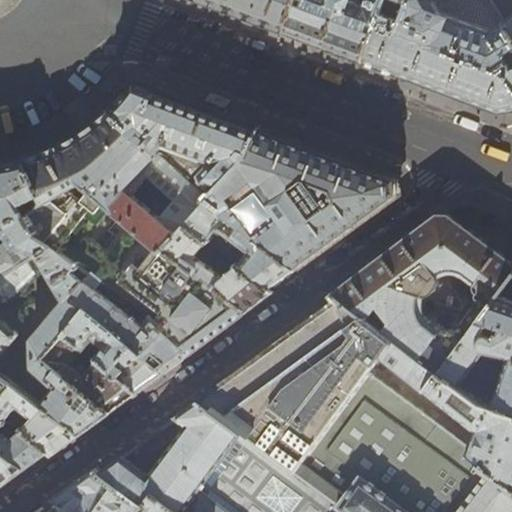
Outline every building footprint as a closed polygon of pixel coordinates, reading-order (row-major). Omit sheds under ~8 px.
[(205,0),(226,8),(286,30),(297,0),(205,0)] [(297,0),(286,30),(323,44),(365,60),(387,0),(297,0)] [(511,62),(506,54),(511,50),(511,32),(505,21),(491,31),(443,13),(436,0),(387,0),(365,60),(432,85),(501,110),(511,108),(511,62)] [(511,0),(491,0),(505,21),(511,32),(511,0)] [(126,93),(112,109),(161,152),(195,182),(204,174),(206,176),(205,177),(208,180),(205,184),(210,189),(206,193),(211,197),(250,154),(261,126),(202,104),(138,79),(134,81),(126,93)] [(47,152),(26,156),(45,202),(81,182),(165,248),(188,222),(209,198),(211,197),(206,193),(195,183),(168,217),(127,187),(161,152),(112,109),(94,126),(75,139),(62,146),(47,152)] [(325,150),(261,126),(250,154),(211,197),(209,198),(298,268),(341,236),(400,193),(398,178),(325,150)] [(0,275),(54,245),(40,234),(26,213),(28,212),(23,202),(32,198),(36,207),(45,202),(26,156),(13,160),(0,161),(0,275)] [(218,332),(246,311),(165,248),(81,182),(45,202),(36,207),(28,212),(26,213),(40,234),(54,245),(92,274),(95,271),(104,279),(150,315),(157,319),(155,322),(190,353),(218,332)] [(282,280),(298,268),(209,198),(188,222),(242,262),(271,287),(282,280)] [(511,259),(450,214),(439,214),(393,249),(337,291),(344,296),(396,337),(443,372),(484,318),(511,278),(511,259)] [(274,290),(271,287),(242,262),(188,222),(165,248),(246,311),(254,306),(274,290)] [(94,424),(109,413),(46,358),(66,335),(87,308),(74,296),(92,274),(54,245),(0,275),(0,299),(0,300),(11,299),(46,266),(66,299),(34,339),(35,366),(57,386),(43,405),(81,434),(94,424)] [(178,361),(190,353),(155,322),(157,319),(150,315),(144,323),(136,317),(135,318),(97,288),(104,279),(95,271),(92,274),(74,296),(87,308),(164,372),(178,361)] [(511,278),(484,318),(511,328),(511,278)] [(328,307),(308,323),(372,371),(384,354),(396,337),(344,296),(328,307)] [(87,308),(66,335),(136,392),(151,382),(164,372),(87,308)] [(18,331),(0,315),(0,354),(18,334),(18,331)] [(511,411),(511,328),(484,318),(443,372),(479,399),(511,411)] [(262,355),(201,400),(342,505),(363,478),(391,497),(431,447),(371,401),(386,381),(372,371),(308,323),(262,355)] [(118,406),(136,392),(66,335),(46,358),(109,413),(118,406)] [(443,372),(396,337),(384,354),(478,427),(472,445),(469,454),(511,486),(511,411),(479,399),(443,372)] [(0,485),(4,482),(24,467),(0,449),(0,397),(11,382),(0,373),(0,485)] [(472,445),(386,381),(371,401),(431,447),(432,445),(442,454),(451,440),(469,454),(472,445)] [(64,446),(81,434),(43,405),(11,382),(0,397),(0,415),(5,419),(15,408),(29,418),(20,430),(49,451),(53,454),(57,451),(64,446)] [(190,425),(151,476),(125,458),(124,456),(102,472),(146,505),(156,491),(184,511),(511,511),(511,486),(469,454),(451,440),(442,454),(432,445),(431,447),(391,497),(363,478),(342,505),(201,400),(178,416),(190,425)] [(35,461),(49,451),(20,430),(5,419),(0,415),(0,449),(24,467),(26,468),(35,461)] [(55,499),(60,503),(72,511),(184,511),(156,491),(146,505),(102,472),(97,468),(79,481),(77,482),(55,499)] [(72,511),(60,503),(47,511),(72,511)]
